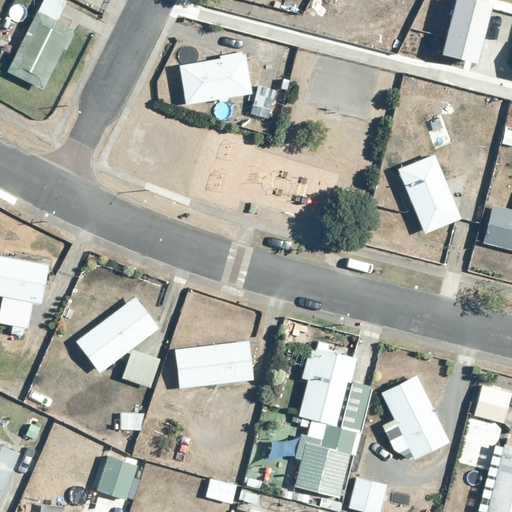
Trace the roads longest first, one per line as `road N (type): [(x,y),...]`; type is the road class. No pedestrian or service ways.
road 1 (residential): [(511,334),(235,263),(55,193)]
road 2 (residential): [(55,193),(146,0)]
